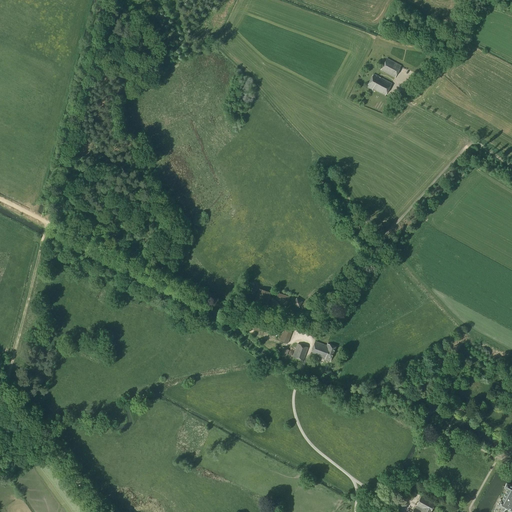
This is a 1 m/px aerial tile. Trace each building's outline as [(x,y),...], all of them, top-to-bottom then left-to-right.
[(395,78),(401,66),(387,58),(381,70),(395,78)] [(385,96),(392,84),(373,74),(367,87),(372,90),(373,89),(385,96)] [(268,304),(271,292),(259,289),(255,300),(268,304)] [(296,298),(293,304),(299,308),(303,301),(296,298)] [(288,343),(293,331),(284,327),(279,340),(288,343)] [(326,346),(315,341),(310,354),(325,359),(325,360),(330,362),(336,347),(327,344),(326,346)] [(304,360),(308,348),(298,344),(293,357),(304,360)] [(286,358),(289,350),(283,347),(280,355),(286,358)] [(511,511),(511,485),(506,483),(504,488),(507,489),(502,499),(500,498),(496,506),(501,508),(500,510),(500,511),(507,511),(508,511),(511,511)] [(432,510),(434,506),(434,505),(435,503),(421,496),(416,506),(415,508),(412,511),(430,511),(432,509),(432,510)]
